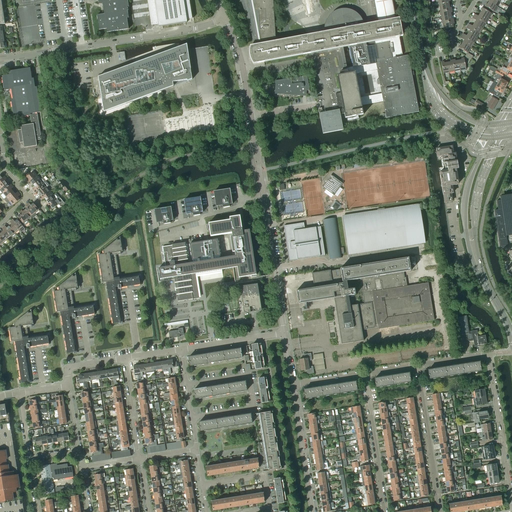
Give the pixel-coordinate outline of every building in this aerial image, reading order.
[(128,11),(128,8),(127,8),(127,7),(129,7),(127,0),(98,0),(99,5),(102,4),(104,14),(97,15),(99,30),(106,29),(107,32),(129,29),(127,18),(129,18),(128,11)] [(146,0),(151,26),(158,25),(158,27),(187,23),(187,20),(191,19),(187,0),(146,0)] [(240,0),(243,6),(248,21),(249,27),(251,33),(253,45),(254,46),(250,46),(250,48),(249,50),(249,52),(249,53),(250,55),(250,58),(252,61),(254,64),(257,64),(264,62),(304,55),(311,54),(328,50),(335,49),(340,48),(345,74),(338,76),(341,93),(335,94),(336,98),(337,98),(339,110),(322,113),(322,108),(318,109),(320,118),(323,134),(343,130),(343,128),(340,114),(345,113),(345,118),(363,115),(361,106),(383,102),(386,118),(419,112),(412,76),(414,75),(413,71),(411,72),(408,55),(396,58),(395,56),(402,55),(399,37),(403,36),(399,18),(396,19),(392,0),(378,0),(373,1),(378,22),(364,25),(364,24),(363,21),(362,19),(360,17),(358,15),(356,13),(354,12),(352,10),(349,10),(347,9),(344,9),(342,9),(341,9),(339,10),(337,10),(334,12),(332,13),(330,15),(328,17),(327,19),(326,21),(325,24),(324,26),(324,29),(324,32),(323,33),(323,32),(322,31),(321,31),(320,31),(320,32),(319,32),(319,33),(313,35),(313,34),(312,34),(312,33),(311,33),(310,33),(309,33),(309,34),(308,34),(308,35),(268,43),(268,39),(275,39),(272,0),(240,0)] [(498,8),(489,2),(487,5),(486,4),(484,6),(494,12),(497,7),(498,8)] [(481,11),(480,14),(489,19),(488,19),(491,14),(482,8),(480,10),(481,11)] [(474,14),(473,16),(486,24),(485,24),(488,19),(489,20),(489,19),(480,14),(478,17),(474,14)] [(476,21),(474,24),(483,29),(484,29),(482,29),(485,24),(486,24),(473,16),(472,19),(476,21)] [(468,24),(467,26),(481,34),(480,33),(482,29),(483,29),(474,24),(472,26),(468,24)] [(470,31),(468,33),(478,39),(477,38),(479,34),(481,34),(467,26),(466,28),(470,31)] [(463,34),(461,36),(475,44),(474,43),(477,39),(478,39),(468,33),(466,36),(463,34)] [(464,40),(462,43),(472,49),(471,48),(474,43),(475,44),(461,36),(460,38),(464,40)] [(467,53),(465,56),(471,59),(473,56),(468,53),(471,48),(472,49),(462,43),(461,46),(459,45),(458,48),(467,53)] [(136,63),(98,77),(101,97),(102,99),(104,112),(162,91),(173,87),(173,82),(187,80),(187,81),(192,80),(187,50),(187,45),(180,47),(136,63)] [(461,60),(458,61),(460,72),(460,70),(466,69),(465,65),(468,64),(471,59),(465,56),(464,58),(461,59),(461,60)] [(449,74),(447,63),(444,63),(444,62),(441,63),(443,74),(449,73),(449,74)] [(503,68),(501,73),(504,75),(505,75),(508,70),(511,72),(511,65),(507,63),(504,68),(503,68)] [(21,117),(30,116),(31,124),(21,126),(21,130),(18,130),(20,143),(23,143),(24,148),(37,146),(36,141),(41,140),(37,113),(41,112),(37,87),(35,87),(34,84),(35,84),(35,82),(34,82),(34,79),(32,79),(30,68),(8,72),(9,75),(2,76),(4,91),(11,90),(13,100),(11,100),(13,115),(20,114),(21,117)] [(493,72),(495,73),(498,75),(502,77),(504,75),(501,73),(497,70),(495,69),(493,72)] [(505,89),(507,86),(506,85),(507,83),(501,80),(502,77),(498,75),(494,82),(505,89)] [(276,87),(277,93),(281,93),(281,94),(289,93),(289,95),(297,94),(297,96),(302,95),(301,92),(309,91),(307,76),(275,81),(275,84),(275,87),(276,87)] [(494,82),(491,87),(490,89),(488,92),(499,98),(501,94),(502,92),(503,92),(505,89),(494,82)] [(492,98),(486,107),(492,110),(498,101),(492,98)] [(474,104),(483,110),(485,106),(476,101),(474,104)] [(437,148),(436,150),(437,157),(442,156),(444,171),(441,172),(440,173),(444,203),(452,202),(453,200),(452,199),(454,197),(452,196),(452,194),(453,192),(452,186),(457,185),(458,184),(456,170),(458,169),(456,155),(454,154),(453,147),(451,146),(437,148)] [(26,182),(28,183),(37,176),(34,171),(30,174),(28,172),(24,176),(26,178),(27,177),(29,180),(26,182)] [(322,187),(334,196),(343,184),(331,175),(322,187)] [(31,183),(33,185),(40,180),(37,176),(28,183),(29,185),(31,183)] [(33,190),(34,191),(46,182),(43,178),(40,180),(33,185),(35,188),(33,190)] [(38,191),(40,193),(47,187),(49,186),(46,182),(34,191),(35,193),(38,191)] [(0,194),(1,195),(3,194),(12,186),(11,184),(9,186),(7,184),(0,189),(0,194)] [(3,194),(6,197),(13,192),(11,189),(14,187),(12,186),(3,194)] [(39,198),(41,199),(50,191),(47,187),(40,193),(42,195),(39,198)] [(215,190),(218,210),(218,206),(223,205),(223,207),(223,208),(230,207),(230,206),(229,206),(229,204),(232,204),(230,189),(215,191),(215,190)] [(44,199),(46,201),(53,195),(50,191),(41,199),(42,201),(44,199)] [(7,203),(9,201),(19,194),(17,192),(15,194),(13,192),(6,197),(4,199),(7,203)] [(46,205),(47,207),(59,197),(56,193),(53,195),(46,201),(48,203),(46,205)] [(19,194),(9,201),(13,206),(20,200),(18,197),(20,195),(19,194)] [(511,242),(511,195),(509,196),(509,195),(500,197),(500,201),(497,201),(498,210),(494,211),(500,248),(507,247),(507,244),(511,242)] [(59,197),(47,207),(50,211),(59,204),(61,205),(63,203),(59,197)] [(189,218),(188,215),(193,214),(194,216),(193,216),(200,215),(199,215),(199,213),(202,212),(203,212),(200,197),(186,200),(186,199),(185,199),(188,218),(189,218)] [(29,203),(27,204),(35,214),(39,210),(33,203),(31,205),(29,203)] [(28,208),(25,210),(31,217),(33,219),(37,216),(35,214),(27,204),(26,206),(28,208)] [(349,255),(349,254),(424,243),(425,243),(419,205),(419,206),(384,211),(384,209),(384,208),(377,210),(378,212),(343,217),(348,255),(349,255)] [(156,209),(159,226),(158,223),(163,222),(164,224),(163,224),(170,223),(170,221),(173,220),(173,221),(171,207),(156,210),(156,209)] [(21,209),(19,211),(27,220),(31,217),(25,210),(23,212),(21,209)] [(20,215),(17,217),(23,224),(25,226),(29,222),(28,221),(27,220),(19,211),(18,212),(20,215)] [(166,267),(159,268),(160,279),(174,277),(178,301),(192,299),(193,299),(199,298),(195,274),(233,268),(237,267),(239,277),(251,275),(256,275),(256,274),(249,230),(242,231),(240,216),(230,218),(230,220),(209,223),(211,237),(232,233),(233,238),(231,238),(233,252),(235,252),(236,256),(220,259),(220,257),(218,239),(190,244),(192,261),(193,261),(193,263),(189,264),(185,243),(172,245),(172,246),(163,247),(166,267)] [(323,220),(329,260),(341,258),(335,218),(323,220)] [(13,219),(11,221),(19,230),(20,231),(21,232),(25,229),(23,227),(17,220),(15,222),(13,219)] [(12,225),(9,226),(15,233),(19,230),(11,221),(10,222),(12,225)] [(284,226),(289,261),(325,255),(320,227),(305,229),(304,223),(284,226)] [(5,226),(3,227),(11,237),(13,239),(17,235),(15,233),(9,226),(7,228),(5,226)] [(4,231),(1,233),(7,240),(11,237),(3,227),(2,229),(4,231)] [(122,235),(102,251),(103,252),(104,254),(98,255),(103,283),(106,282),(116,281),(117,287),(118,287),(118,286),(121,285),(119,278),(120,278),(120,277),(119,277),(116,255),(121,254),(120,252),(125,251),(122,235)] [(370,330),(379,329),(434,320),(428,283),(407,286),(406,277),(404,278),(404,272),(411,271),(409,258),(340,269),(340,270),(330,271),(330,270),(312,273),(314,285),(316,284),(316,288),(296,291),(298,304),(338,298),(338,301),(337,301),(337,304),(339,304),(339,308),(336,308),(341,344),(363,341),(362,330),(369,329),(370,330)] [(77,280),(76,273),(58,288),(59,288),(59,291),(54,291),(57,312),(60,312),(70,310),(71,317),(73,316),(72,315),(75,315),(74,308),(75,308),(75,307),(74,307),(73,307),(71,291),(76,291),(76,288),(80,288),(79,280),(77,280)] [(120,278),(119,278),(121,285),(118,286),(118,287),(119,289),(121,289),(121,288),(140,285),(139,275),(120,278)] [(122,323),(117,287),(116,281),(106,282),(113,324),(122,323)] [(240,286),(240,287),(244,313),(262,311),(258,284),(240,286)] [(75,308),(74,308),(75,315),(72,315),(73,316),(73,319),(75,318),(75,317),(94,314),(93,305),(75,308)] [(27,345),(29,344),(28,338),(29,337),(28,337),(27,328),(32,327),(31,325),(33,325),(31,310),(13,324),(13,325),(14,324),(15,327),(9,328),(11,342),(15,342),(24,340),(25,346),(27,346),(27,345)] [(76,352),(71,317),(70,310),(60,312),(67,354),(76,352)] [(486,344),(485,335),(478,336),(477,330),(469,331),(466,316),(457,317),(460,335),(464,335),(469,338),(469,339),(470,340),(473,339),(474,347),(479,346),(479,345),(486,344)] [(179,335),(184,334),(183,328),(178,329),(178,330),(169,332),(170,338),(180,337),(179,335)] [(29,337),(28,338),(29,344),(27,345),(27,346),(27,349),(30,348),(30,347),(49,344),(47,335),(29,337)] [(31,382),(25,346),(24,340),(15,342),(21,380),(19,381),(20,383),(21,383),(31,382)] [(230,350),(223,351),(224,360),(233,359),(231,349),(230,349),(230,350)] [(240,349),(233,350),(233,349),(231,349),(233,359),(242,358),(240,349)] [(223,351),(216,352),(215,352),(214,352),(216,362),(224,360),(223,351)] [(213,353),(206,354),(207,363),(216,362),(214,352),(213,352),(213,353)] [(303,359),(299,360),(300,365),(309,364),(308,361),(312,360),(311,353),(304,354),(304,358),(303,358),(303,359)] [(206,354),(198,355),(197,355),(199,364),(207,363),(206,354)] [(196,355),(196,356),(189,357),(190,366),(199,364),(197,355),(196,355)] [(161,362),(153,363),(154,371),(162,369),(161,362)] [(472,362),(471,363),(472,372),(481,371),(480,362),(472,363),(472,362)] [(153,363),(144,365),(145,372),(146,373),(154,372),(154,371),(153,363)] [(470,363),(462,365),(464,374),(472,372),(471,363),(470,363)] [(309,364),(300,365),(301,371),(304,370),(305,371),(306,371),(307,374),(314,373),(313,366),(309,367),(309,364)] [(453,366),(445,367),(447,376),(455,375),(454,365),(453,365),(453,366)] [(455,365),(454,365),(455,375),(464,374),(462,365),(455,366),(455,365)] [(438,368),(437,368),(438,378),(447,376),(445,367),(438,368)] [(438,378),(437,368),(435,368),(435,369),(428,370),(429,379),(438,378)] [(106,371),(98,372),(99,379),(107,378),(106,371)] [(98,372),(89,374),(90,381),(99,379),(98,372)] [(400,374),(402,383),(411,382),(409,373),(402,374),(402,373),(400,374)] [(399,375),(392,376),(393,385),(402,383),(400,374),(399,374),(399,375)] [(385,386),(383,376),(382,377),(375,378),(376,388),(385,386)] [(384,376),(383,376),(385,386),(393,385),(392,376),(385,377),(384,376)] [(160,382),(157,383),(157,386),(168,384),(176,383),(175,378),(168,379),(168,382),(162,383),(161,383),(160,382)] [(238,382),(237,382),(238,392),(247,390),(245,381),(238,382)] [(347,382),(347,383),(349,392),(357,391),(356,381),(348,383),(348,382),(347,382)] [(236,383),(228,384),(230,393),(238,392),(237,382),(235,382),(236,383)] [(346,383),(338,384),(340,393),(349,392),(347,383),(347,382),(346,382),(346,383)] [(221,384),(219,385),(221,394),(230,393),(228,384),(221,385),(221,384)] [(330,385),(330,386),(331,395),(340,393),(338,384),(331,385),(330,385)] [(218,385),(211,387),(212,396),(221,394),(219,385),(218,385)] [(329,386),(321,387),(323,396),(331,395),(330,386),(330,385),(329,385),(329,386)] [(204,397),(202,387),(201,387),(201,388),(194,389),(195,398),(204,397)] [(203,387),(202,387),(204,397),(212,396),(211,387),(204,388),(203,387)] [(314,387),(313,388),(314,397),(323,396),(321,387),(314,388),(314,387)] [(314,397),(313,388),(312,388),(304,390),(305,399),(314,397)] [(484,390),(475,391),(476,398),(485,397),(484,390)] [(47,404),(56,402),(63,401),(62,395),(55,397),(56,400),(50,400),(49,397),(46,398),(47,404)] [(476,398),(473,399),(474,406),(486,404),(485,397),(476,398)] [(172,406),(170,406),(170,409),(171,409),(179,408),(178,399),(171,401),(172,406)] [(56,402),(58,411),(65,409),(63,401),(56,402)] [(147,404),(140,405),(141,414),(150,413),(149,404),(147,404)] [(37,405),(30,406),(31,415),(38,414),(38,412),(37,405)] [(123,408),(116,409),(117,418),(124,417),(123,408)] [(179,408),(171,409),(172,418),(174,418),(181,416),(179,408)] [(58,416),(59,419),(66,418),(65,409),(58,411),(54,411),(55,414),(58,416)] [(478,412),(474,413),(475,422),(480,422),(479,419),(489,418),(487,411),(478,412)] [(264,442),(258,443),(262,464),(268,463),(269,471),(279,469),(279,466),(280,466),(277,443),(275,443),(274,437),(276,437),(274,429),(273,429),(272,423),(273,423),(272,414),(271,414),(270,412),(260,413),(264,442)] [(38,414),(31,415),(33,423),(40,422),(41,422),(40,415),(40,413),(38,414)] [(92,413),(85,414),(86,423),(93,422),(92,413)] [(150,413),(141,414),(142,422),(149,421),(149,417),(150,416),(150,413)] [(241,415),(233,417),(235,426),(243,424),(242,414),(241,415)] [(243,414),(242,414),(243,424),(252,423),(251,414),(243,415),(243,414)] [(124,417),(117,418),(119,426),(126,425),(124,417)] [(223,418),(216,419),(217,428),(226,427),(225,417),(223,417),(223,418)] [(226,417),(225,417),(226,427),(235,426),(233,417),(226,418),(226,417)] [(209,420),(207,420),(209,430),(217,428),(216,419),(209,420)] [(209,430),(207,420),(206,420),(206,421),(199,422),(200,431),(209,430)] [(93,422),(86,423),(87,431),(94,430),(96,430),(95,421),(93,422)] [(483,425),(481,425),(481,428),(482,433),(484,432),(491,431),(489,423),(483,425)] [(310,425),(311,434),(320,432),(319,430),(317,430),(317,424),(310,425)] [(482,433),(481,433),(482,441),(485,440),(492,439),(491,431),(484,432),(482,433)] [(311,434),(312,442),(322,441),(322,435),(320,435),(320,432),(311,434)] [(152,438),(145,439),(146,444),(148,444),(148,447),(149,447),(152,446),(155,446),(157,446),(155,439),(159,439),(158,437),(152,438)] [(121,443),(115,444),(115,446),(120,445),(120,448),(121,451),(123,451),(126,451),(128,450),(127,447),(129,447),(128,441),(121,443)] [(312,442),(314,451),(323,449),(324,449),(322,441),(312,442)] [(97,446),(90,447),(91,453),(93,453),(94,456),(94,455),(97,455),(100,455),(103,454),(102,448),(104,447),(103,445),(97,446)] [(481,447),(482,454),(494,452),(493,445),(481,447)] [(314,451),(315,459),(322,458),(321,455),(323,454),(323,449),(314,451)] [(0,501),(14,499),(13,492),(17,492),(16,488),(20,487),(18,475),(14,476),(13,472),(9,473),(8,465),(6,466),(5,459),(7,459),(6,451),(0,451),(0,501)] [(494,452),(482,454),(483,460),(486,459),(495,458),(494,452)] [(258,459),(240,461),(242,471),(259,468),(258,459)] [(240,461),(223,464),(225,473),(242,471),(240,461)] [(53,479),(53,480),(73,477),(71,463),(57,466),(57,464),(51,465),(50,465),(49,465),(50,466),(40,468),(40,466),(44,495),(44,493),(54,492),(54,493),(52,480),(53,479)] [(225,473),(223,464),(206,467),(207,476),(225,473)] [(363,477),(361,478),(362,483),(363,486),(372,485),(371,476),(363,477)] [(326,483),(319,484),(320,493),(329,491),(328,483),(326,483)] [(363,486),(359,487),(359,489),(362,489),(363,495),(364,495),(366,494),(373,493),(372,485),(363,486)] [(329,491),(320,493),(321,501),(329,500),(331,500),(329,491)] [(76,493),(71,494),(71,497),(72,502),(79,501),(78,496),(76,496),(76,493)] [(263,493),(246,496),(247,505),(264,502),(263,493)] [(246,496),(229,498),(230,508),(247,505),(246,496)] [(501,496),(483,499),(485,508),(502,505),(501,496)] [(230,508),(229,498),(211,501),(213,511),(230,508)] [(483,499),(466,501),(468,511),(485,508),(483,499)] [(459,511),(468,511),(466,501),(449,504),(450,511),(459,511)]
